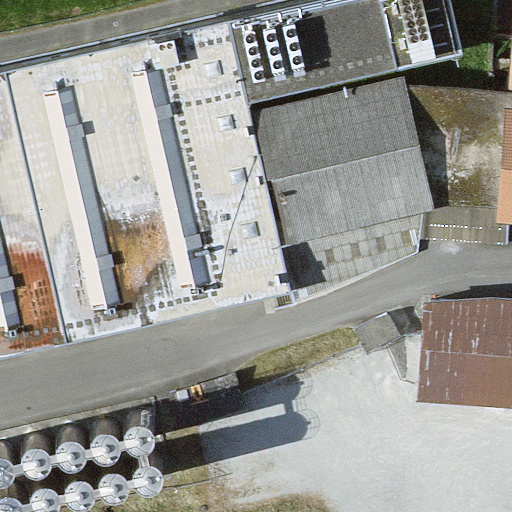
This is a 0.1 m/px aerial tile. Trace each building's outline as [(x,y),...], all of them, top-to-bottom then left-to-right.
[(0,354),(284,290),(296,315),(420,266),(410,222),(430,217),(422,184),(401,92),(398,78),(457,65),(442,0),(334,0),(0,75),(0,354)] [(511,0),(502,94),(501,114),(511,114),(511,0)] [(401,92),(422,184),(492,189),(501,114),(502,94),(401,92)] [(511,231),(511,114),(501,114),(492,189),(490,230),(511,231)] [(511,314),(418,311),(414,414),(511,418),(511,314)]
